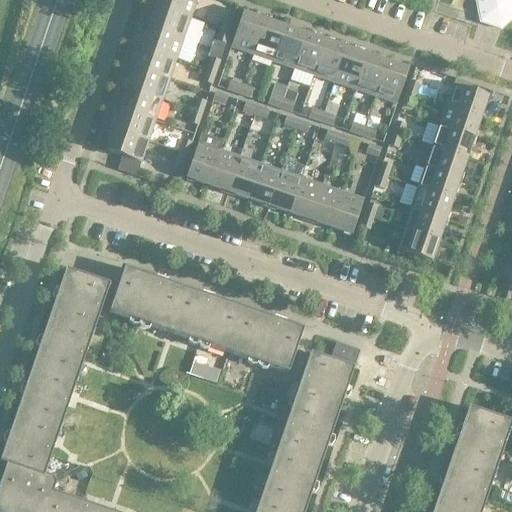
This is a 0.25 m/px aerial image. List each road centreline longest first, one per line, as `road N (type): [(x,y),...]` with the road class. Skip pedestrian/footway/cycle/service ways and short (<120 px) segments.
road 1 (unclassified): [(420,318),(58,200)]
road 2 (unclassified): [(511,70),(305,0)]
road 3 (unclassified): [(123,0),(58,200)]
road 4 (unclassified): [(354,511),(420,318)]
road 5 (unclassified): [(58,200),(0,376)]
